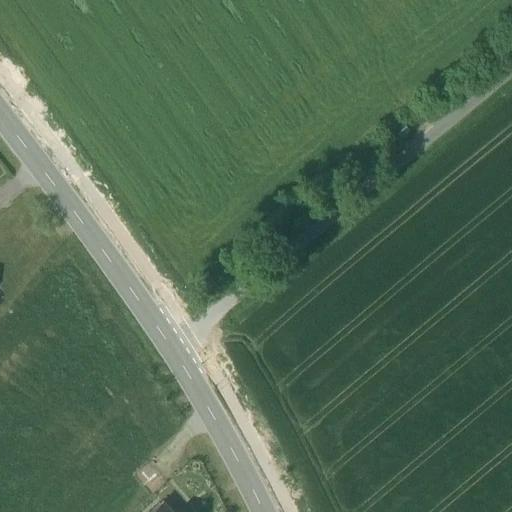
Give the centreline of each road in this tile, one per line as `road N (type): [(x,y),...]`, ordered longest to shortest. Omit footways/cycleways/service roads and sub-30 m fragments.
road 1 (unclassified): [(511,74),(171,352)]
road 2 (secondary): [(0,120),(171,352)]
road 3 (secondary): [(171,352),(260,511)]
